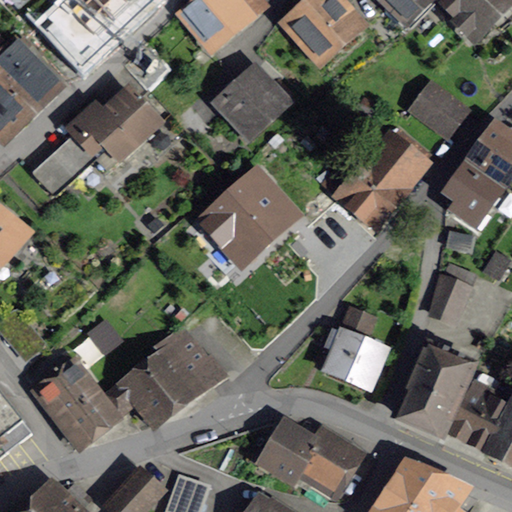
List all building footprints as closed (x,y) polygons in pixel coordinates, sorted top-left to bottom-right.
[(77,0),(81,4),(75,9),(94,30),(91,33),(106,49),(155,5),(152,1),(153,0),(77,0)] [(256,0),(201,0),(181,17),(208,49),(261,6),(256,0)] [(321,0),(292,26),(321,58),(355,28),(330,0),(321,0)] [(380,0),(405,25),(429,0),(380,0)] [(507,0),(439,0),(473,34),(507,0)] [(0,39),(0,138),(1,140),(57,85),(17,44),(7,54),(0,46),(0,39)] [(254,73),(217,107),(232,124),(236,120),(249,134),(290,95),(278,82),(269,90),(254,73)] [(414,111),(446,136),(463,113),(432,89),(414,111)] [(71,127),(88,145),(80,153),(74,146),(39,178),(55,197),(110,147),(122,160),(160,126),(128,91),(114,105),(120,112),(109,122),(94,106),(71,127)] [(492,134),(470,162),(503,185),(511,191),(511,126),(510,125),(504,134),(498,131),(492,134)] [(430,158),(392,128),(335,198),(373,229),(430,158)] [(472,227),(503,185),(470,162),(449,191),(464,202),(455,215),(472,227)] [(244,283),(308,223),(257,169),(208,215),(214,220),(198,235),(244,283)] [(0,258),(24,230),(0,209),(0,258)] [(350,218),(328,241),(353,263),(374,240),(350,218)] [(471,254),(475,239),(453,233),(449,249),(471,254)] [(450,265),(444,278),(470,290),(476,277),(450,265)] [(440,280),(432,314),(456,324),(470,293),(440,280)] [(193,332),(216,311),(210,303),(188,326),(193,332)] [(343,337),(328,372),(368,389),(383,353),(363,345),(374,321),(351,312),(341,336),(343,337)] [(106,357),(124,342),(106,320),(87,335),(106,357)] [(150,428),(192,396),(179,380),(198,366),(212,388),(225,379),(211,357),(207,360),(182,328),(154,349),(160,357),(106,397),(118,412),(130,402),(150,428)] [(410,391),(398,417),(441,436),(470,368),(428,350),(421,366),(416,364),(405,388),(410,391)] [(68,360),(34,386),(80,445),(113,420),(68,360)] [(448,433),(486,454),(511,406),(511,389),(484,375),(480,376),(448,433)] [(0,460),(32,436),(0,394),(0,460)] [(511,406),(486,454),(511,467),(511,406)] [(303,466),(300,464),(312,444),(308,442),(310,438),(304,434),(304,435),(292,429),(290,431),(285,428),(264,464),(294,482),(296,478),(299,473),(303,466)] [(315,446),(312,444),(300,464),(303,466),(299,473),(296,478),(331,499),(357,458),(322,436),(315,446)] [(452,511),(457,503),(458,490),(407,468),(378,511),(452,511)] [(115,511),(144,511),(162,494),(140,473),(109,506),(115,511)] [(178,475),(165,511),(203,511),(212,486),(178,475)] [(72,511),(52,491),(32,511),(72,511)] [(273,511),(258,502),(251,511),(273,511)]
